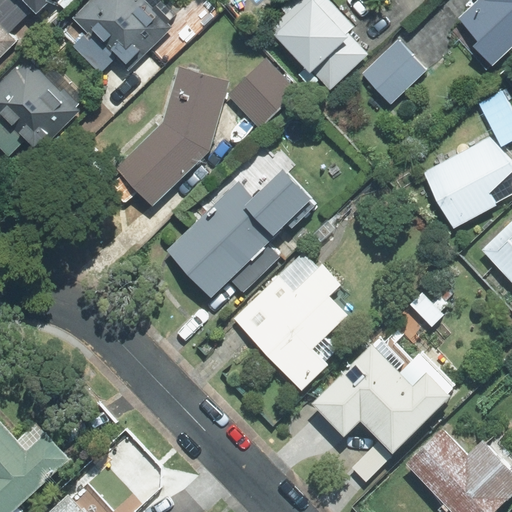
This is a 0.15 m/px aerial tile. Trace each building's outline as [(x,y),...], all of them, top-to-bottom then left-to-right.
[(18,0),(0,0),(0,56),(16,41),(8,32),(30,11),(18,0)] [(18,0),(30,11),(34,15),(49,0),(18,0)] [(87,32),(74,46),(100,72),(115,57),(128,70),(170,27),(168,24),(177,15),(161,0),(90,0),(73,18),(87,32)] [(286,14),(270,29),(310,72),(312,69),(330,89),(368,54),(348,33),(355,26),(330,0),(290,0),(281,9),(286,14)] [(511,0),(477,0),(458,18),(480,41),(474,46),(492,66),(511,47),(511,0)] [(427,69),(399,40),(363,73),(391,103),(427,69)] [(25,55),(0,80),(0,148),(8,156),(26,138),(34,145),(38,141),(45,147),(80,111),(76,107),(85,98),(53,67),(46,75),(25,55)] [(297,90),(266,59),(229,95),(259,126),(297,90)] [(117,168),(153,205),(209,151),(229,81),(179,67),(163,123),(117,168)] [(478,101),(501,145),(511,138),(511,108),(501,89),(478,101)] [(511,171),(511,160),(490,137),(425,172),(454,227),(498,204),(489,193),(511,171)] [(309,201),(311,198),(282,169),(254,197),(238,182),(169,250),(213,295),(229,278),(266,243),(286,222),(292,228),(314,206),(309,201)] [(511,221),(482,250),(511,281),(511,221)] [(243,292),(279,257),(266,243),(229,278),(243,292)] [(302,251),(234,318),(251,336),(320,269),(302,251)] [(320,269),(251,336),(304,389),(329,365),(313,349),(348,315),(329,296),(341,285),(322,266),(320,269)] [(422,292),(410,304),(432,326),(444,314),(441,311),(448,304),(441,297),(434,304),(422,292)] [(361,420),(392,454),(450,396),(448,394),(454,388),(419,354),(413,360),(388,337),(385,341),(380,336),(312,404),(344,437),(361,420)] [(0,511),(11,511),(69,459),(37,424),(17,442),(0,424),(0,511)] [(442,428),(405,463),(445,504),(439,510),(441,511),(492,511),(511,493),(511,459),(490,438),(484,444),(482,442),(468,455),(442,428)] [(392,456),(378,442),(352,468),(366,482),(392,456)] [(83,511),(68,496),(50,511),(83,511)]
